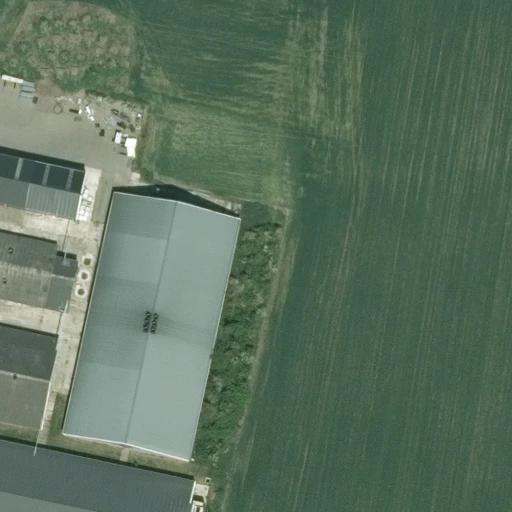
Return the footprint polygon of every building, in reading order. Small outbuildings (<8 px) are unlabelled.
[(87,177),(0,158),(0,206),(77,223),(87,177)] [(198,460),(239,217),(113,196),(72,439),(198,460)] [(0,318),(6,320),(8,311),(35,317),(49,312),(61,315),(71,312),(77,283),(23,271),(13,239),(0,236),(0,318)] [(0,423),(45,432),(54,382),(41,380),(46,355),(58,357),(61,344),(0,333),(1,328),(0,327),(0,423)] [(172,511),(178,486),(165,484),(163,495),(151,493),(154,479),(19,454),(18,457),(8,455),(2,486),(80,500),(77,511),(172,511)] [(0,511),(210,511),(215,486),(199,484),(193,511),(78,511),(0,498),(0,511)]
